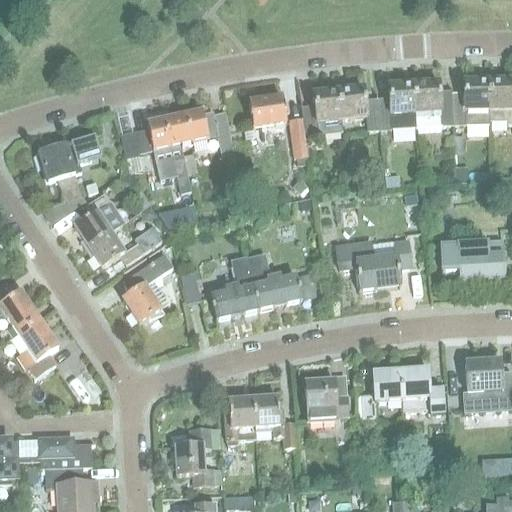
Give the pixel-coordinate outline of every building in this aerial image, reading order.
[(511,127),(511,84),(489,85),(490,113),(490,123),(508,123),(508,127),(511,127)] [(452,97),(453,129),(465,129),(464,113),(490,113),(489,85),(464,85),(464,96),(452,97)] [(440,94),(439,86),(412,87),(415,117),(416,132),(416,133),(441,131),(441,129),(453,129),(452,97),(452,94),(440,94)] [(389,101),(376,102),(379,134),(391,133),(416,132),(415,117),(412,87),(388,89),(389,101)] [(379,134),(376,102),(365,103),(364,91),(338,94),(341,124),(365,121),(366,135),(379,134)] [(341,124),(338,94),(313,97),(314,109),(301,111),(303,123),(305,143),(319,141),(317,127),(341,124)] [(253,131),(286,127),(282,101),(249,106),(253,131)] [(223,161),(235,158),(225,116),(213,119),(213,117),(203,119),(202,115),(175,121),(180,148),(208,142),(208,141),(217,139),(223,161)] [(132,137),(122,139),(126,159),(139,157),(170,150),(172,160),(183,157),(180,148),(175,121),(147,127),(148,133),(132,137)] [(294,162),(307,160),(305,143),(303,123),(289,125),(294,162)] [(82,175),(80,168),(102,162),(95,140),(36,158),(41,173),(45,172),(49,185),(57,183),(64,207),(81,201),(74,178),(82,175)] [(187,177),(198,174),(193,155),(183,157),(187,177)] [(172,160),(180,199),(191,196),(187,177),(183,157),(172,160)] [(300,181),(293,188),(302,197),(309,190),(300,181)] [(95,186),(85,189),(88,199),(98,196),(95,186)] [(87,251),(111,235),(98,216),(111,207),(105,197),(87,209),(92,218),(73,230),(87,251)] [(111,235),(87,251),(101,273),(120,261),(126,269),(161,245),(152,232),(134,244),(137,248),(124,256),(111,235)] [(504,283),(503,258),(503,242),(488,243),(488,244),(439,246),(441,274),(461,273),(461,285),(476,285),(476,280),(490,279),(491,284),(504,283)] [(412,272),(409,245),(397,247),(398,259),(374,262),(372,245),(338,250),(341,273),(358,271),(361,295),(378,293),(377,287),(401,283),(400,273),(412,272)] [(139,328),(162,313),(146,289),(173,272),(165,259),(123,286),(131,298),(123,304),(139,328)] [(247,261),(233,264),(239,289),(226,292),(227,297),(212,300),(217,324),(234,320),(233,316),(243,314),(244,318),(259,315),(253,291),(249,268),(247,261)] [(253,291),(259,315),(276,311),(275,306),(285,304),(286,309),(302,305),(302,304),(315,301),(311,279),(297,282),(296,281),(282,284),(281,279),(271,281),(267,264),(249,268),(253,291)] [(188,308),(201,305),(195,278),(182,281),(188,308)] [(18,338),(40,323),(22,296),(12,303),(5,293),(0,296),(0,311),(18,338)] [(40,323),(18,338),(38,367),(31,372),(37,382),(57,369),(50,359),(59,353),(40,323)] [(502,389),(500,364),(465,366),(467,396),(502,394),(503,406),(511,405),(511,395),(511,389),(502,389)] [(430,394),(429,373),(400,374),(402,404),(403,404),(404,413),(419,412),(419,403),(430,402),(431,418),(444,417),(443,393),(430,394)] [(376,406),(402,404),(400,374),(372,376),(374,398),(362,399),(363,422),(377,421),(376,406)] [(337,400),(336,384),(306,386),(310,428),(339,425),(339,421),(350,421),(348,400),(337,400)] [(286,441),(287,453),(297,452),(295,426),(285,427),(284,413),(279,413),(278,402),(253,403),(255,433),(274,431),(275,442),(286,441)] [(238,449),(238,445),(239,445),(239,444),(256,443),(255,433),(253,403),(229,405),(230,417),(225,417),(227,445),(228,445),(228,450),(238,449)] [(204,474),(203,453),(220,452),(219,432),(189,434),(190,450),(175,451),(177,480),(193,479),(193,491),(214,490),(213,473),(204,474)] [(0,444),(0,488),(16,488),(16,478),(21,478),(21,466),(39,465),(40,474),(44,474),(82,472),(91,472),(90,448),(67,448),(66,442),(0,444)] [(96,487),(83,487),(82,472),(44,474),(45,493),(56,493),(57,511),(91,511),(91,503),(97,502),(96,487)] [(497,500),(497,508),(497,511),(511,511),(511,503),(507,504),(507,500),(497,500)]
